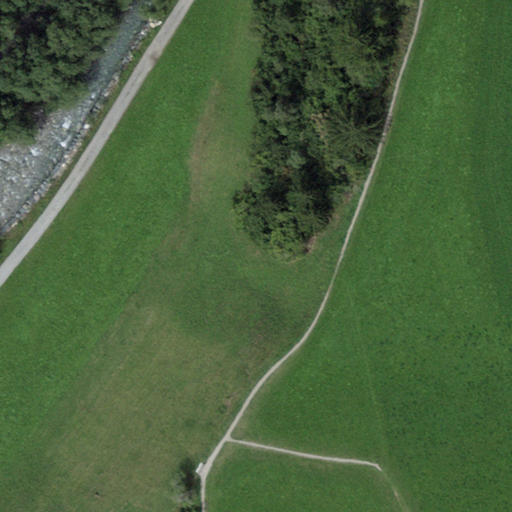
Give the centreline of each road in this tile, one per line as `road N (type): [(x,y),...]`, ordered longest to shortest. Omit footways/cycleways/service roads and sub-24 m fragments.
road 1 (track): [(0,275),(187,0)]
road 2 (track): [(402,511),(375,462),(283,453),(224,437)]
